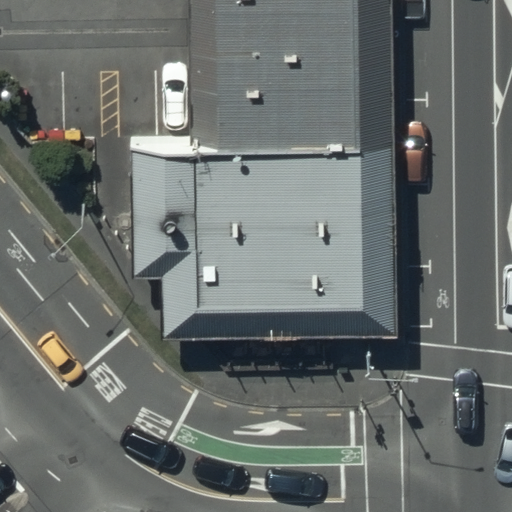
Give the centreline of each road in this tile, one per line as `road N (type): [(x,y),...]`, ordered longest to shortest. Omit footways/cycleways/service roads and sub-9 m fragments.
road 1 (secondary): [(497,0),(502,475)]
road 2 (tertiary): [(502,475),(189,471),(154,461),(99,427)]
road 3 (tertiary): [(99,427),(0,307)]
road 4 (tertiary): [(99,427),(2,511)]
